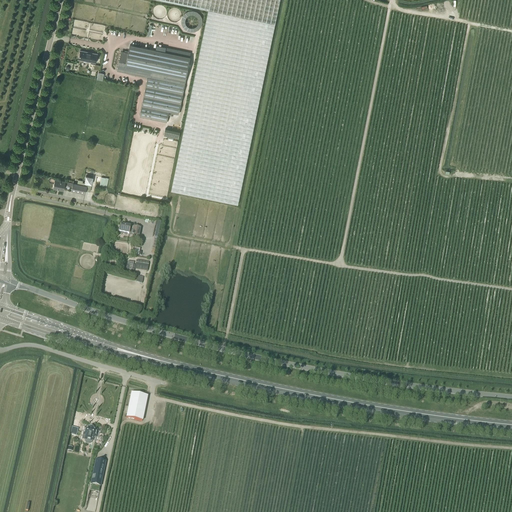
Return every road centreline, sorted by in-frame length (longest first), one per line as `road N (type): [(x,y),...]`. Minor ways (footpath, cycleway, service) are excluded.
road 1 (secondary): [(511,424),(246,382),(0,311)]
road 2 (unclassified): [(511,395),(301,365),(175,336),(3,277)]
road 3 (unknown): [(106,48),(115,71),(142,81),(137,120),(176,124),(194,50),(118,41)]
road 4 (tertiary): [(3,277),(8,211),(61,0)]
road 5 (unclassified): [(0,349),(33,345),(165,383)]
